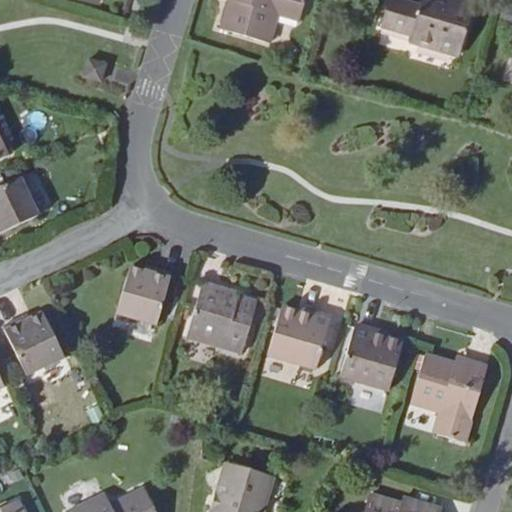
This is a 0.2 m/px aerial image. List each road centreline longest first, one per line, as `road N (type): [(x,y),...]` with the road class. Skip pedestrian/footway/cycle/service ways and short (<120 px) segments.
road 1 (residential): [(153,204),(192,227),(511,321)]
road 2 (residential): [(177,0),(136,142),(142,187),(153,204)]
road 3 (residential): [(153,204),(0,280)]
